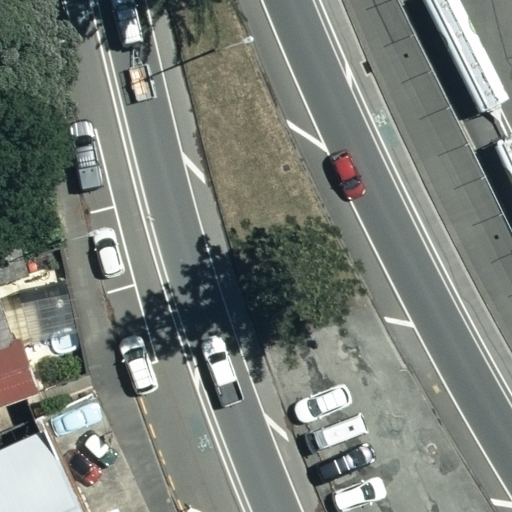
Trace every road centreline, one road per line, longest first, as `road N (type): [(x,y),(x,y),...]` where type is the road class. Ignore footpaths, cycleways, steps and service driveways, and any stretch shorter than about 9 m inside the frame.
road 1 (trunk): [(271,511),(181,264),(113,0)]
road 2 (trunk): [(290,0),(410,268),(511,444)]
